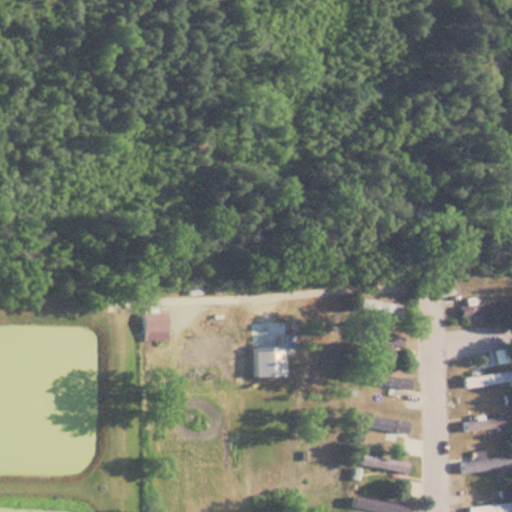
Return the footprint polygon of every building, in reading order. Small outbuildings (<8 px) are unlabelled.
[(354,297),(352,307),(398,314),(400,304),(354,297)] [(454,306),(456,316),(502,309),(500,299),(454,306)] [(163,312),(139,312),(139,340),(163,340),(163,312)] [(358,330),(356,340),(402,346),(404,336),(358,330)] [(461,376),(463,386),(509,379),(507,369),(461,376)] [(356,371),(354,381),(400,387),(402,377),(356,371)] [(460,419),(462,429),(508,422),(506,412),(460,419)] [(357,413),(356,423),(402,429),(403,419),(357,413)] [(461,460),(462,470),(508,463),(507,453),(461,460)] [(354,454),(353,464),(399,470),(400,460),(354,454)] [(351,498),(350,506),(384,511),(402,511),(403,507),(351,498)] [(462,508),(462,511),(502,511),(509,511),(508,501),(462,508)]
